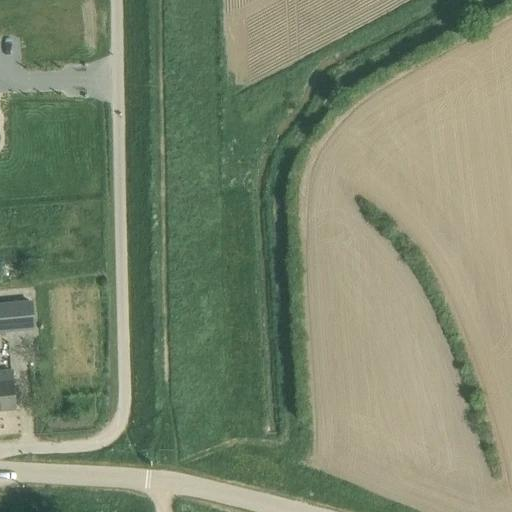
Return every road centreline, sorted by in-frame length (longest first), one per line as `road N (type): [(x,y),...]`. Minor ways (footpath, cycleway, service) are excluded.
road 1 (unclassified): [(0,450),(100,442),(121,421),(117,0)]
road 2 (track): [(160,479),(157,0)]
road 3 (unclassified): [(290,511),(160,479),(0,469)]
